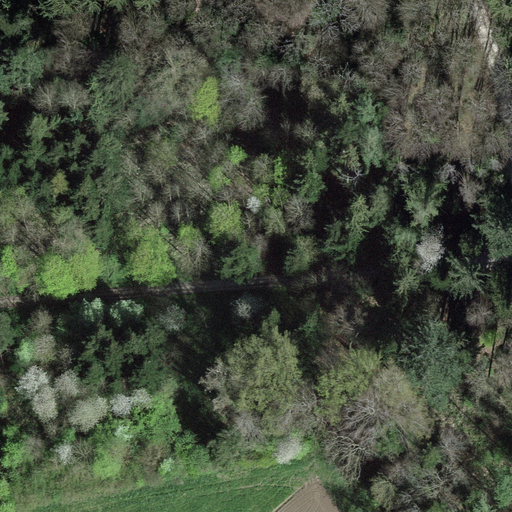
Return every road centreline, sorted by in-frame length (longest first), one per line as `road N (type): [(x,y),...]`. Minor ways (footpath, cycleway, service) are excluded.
road 1 (track): [(0,303),(511,262)]
road 2 (track): [(511,116),(478,0)]
